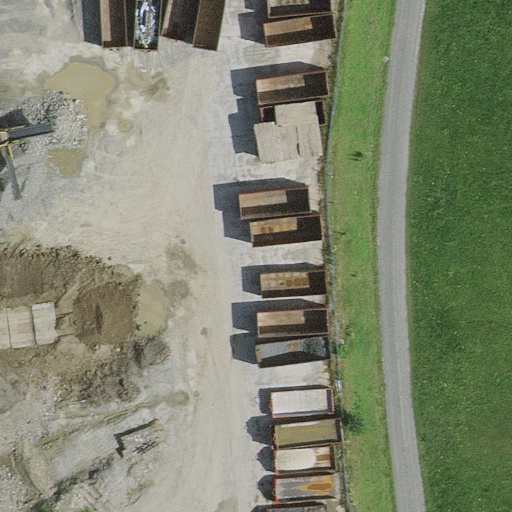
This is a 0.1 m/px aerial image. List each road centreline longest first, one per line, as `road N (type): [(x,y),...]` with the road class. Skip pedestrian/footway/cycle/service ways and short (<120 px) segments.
road 1 (track): [(408,511),(389,331),(390,137),(414,0)]
road 2 (track): [(390,137),(511,135)]
